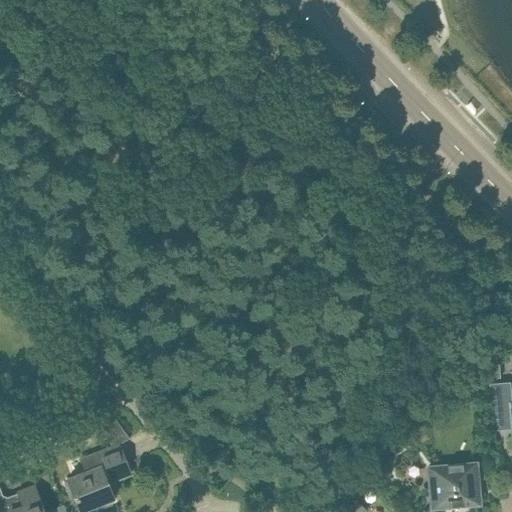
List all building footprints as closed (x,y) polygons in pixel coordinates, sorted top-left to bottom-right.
[(511,402),(511,403),(510,382),(489,383),(492,423),(511,421),(511,402)] [(94,420),(113,446),(82,458),(87,472),(68,480),(81,511),(113,498),(107,482),(113,479),(114,480),(130,474),(118,444),(129,438),(112,414),(94,420)] [(432,508),(479,504),(476,462),(428,467),(428,468),(434,467),(437,507),(432,507),(432,508)] [(44,511),(34,487),(18,493),(7,496),(3,495),(0,487),(0,511),(44,511)] [(364,511),(366,510),(354,499),(341,511),(364,511)]
